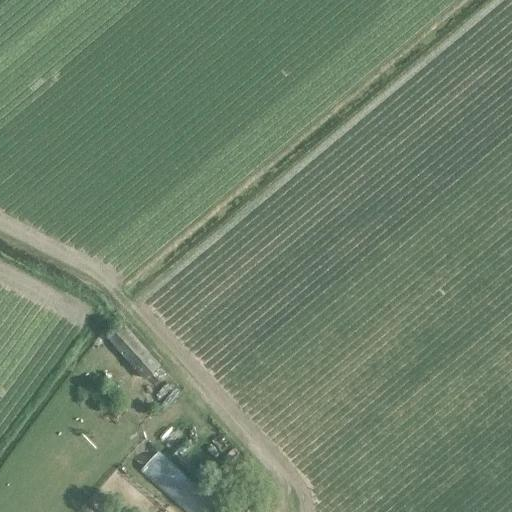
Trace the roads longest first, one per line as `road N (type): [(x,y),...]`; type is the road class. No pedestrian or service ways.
road 1 (track): [(274,487),(113,287),(0,228)]
road 2 (track): [(264,511),(274,487),(511,291)]
